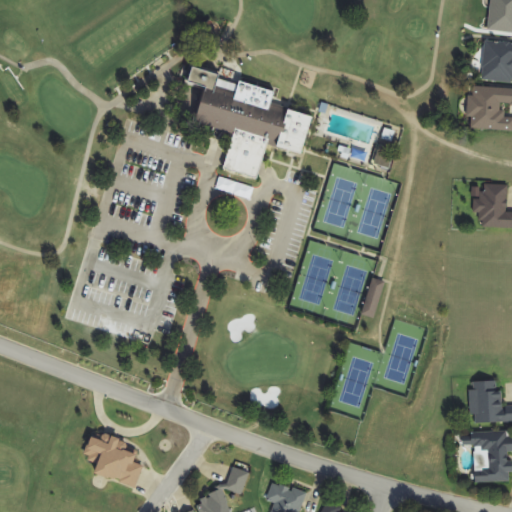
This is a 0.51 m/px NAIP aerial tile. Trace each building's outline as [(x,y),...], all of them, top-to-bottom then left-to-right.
[(511,0),(479,0),(478,32),(511,33),(511,0)] [(511,40),(475,39),(474,84),(511,85),(511,40)] [(191,69),(314,111),(299,155),(268,145),(255,181),(216,167),(226,139),(174,121),(191,69)] [(511,89),(468,88),(466,133),(511,134),(511,89)] [(388,169),(394,152),(380,147),(375,164),(388,169)] [(484,183),(507,185),(505,211),(511,211),(511,229),(480,226),(484,183)] [(388,285),(377,280),(362,313),(373,318),(388,285)] [(501,381),(471,382),(473,424),(511,422),(511,408),(502,409),(501,381)] [(93,432),(149,455),(134,492),(94,475),(101,456),(86,450),(93,432)] [(476,483),(511,481),(511,456),(511,452),(511,451),(511,432),(473,434),(473,450),(489,450),(490,471),(476,471),(476,483)] [(251,474),(234,468),(226,489),(243,495),(251,474)] [(271,484),(263,511),(298,511),(304,493),(271,484)] [(194,504),(197,511),(229,511),(221,492),(194,504)]
